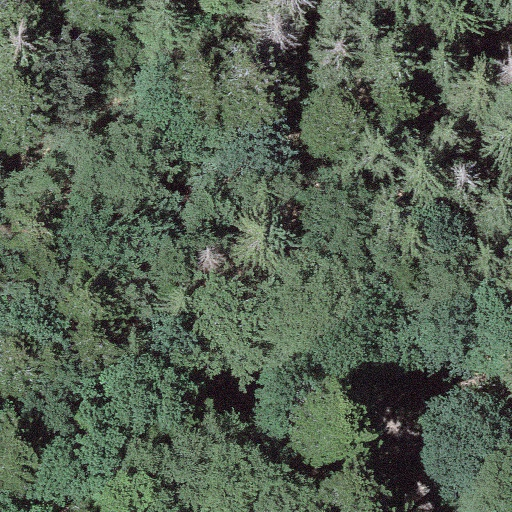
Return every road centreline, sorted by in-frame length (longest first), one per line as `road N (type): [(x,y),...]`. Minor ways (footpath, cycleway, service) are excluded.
road 1 (track): [(360,392),(267,378),(0,425)]
road 2 (track): [(441,511),(424,465),(360,392)]
